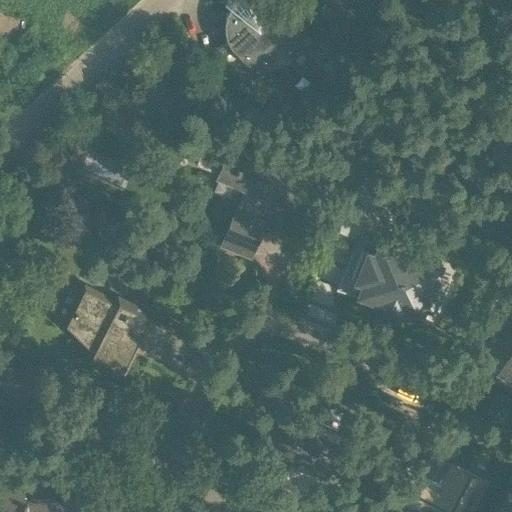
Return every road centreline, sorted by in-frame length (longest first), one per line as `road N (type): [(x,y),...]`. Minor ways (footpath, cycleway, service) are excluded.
road 1 (residential): [(150,456),(236,342),(259,328),(416,386)]
road 2 (residential): [(0,152),(162,0)]
road 3 (residential): [(0,380),(150,456)]
